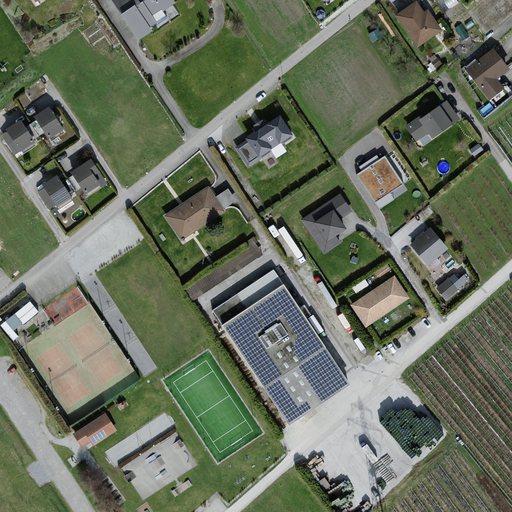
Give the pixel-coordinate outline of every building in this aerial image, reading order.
[(111,0),(138,41),(154,31),(151,27),(156,24),(154,20),(175,6),(171,0),(111,0)] [(398,15),(420,48),(442,33),(420,0),(398,15)] [(466,70),(489,99),(505,86),(499,78),(511,69),(494,48),(466,70)] [(432,139),(460,119),(447,100),(422,118),(418,113),(404,123),(416,140),(427,132),(432,139)] [(0,136),(0,138),(12,157),(41,138),(45,144),(67,129),(54,109),(28,127),(24,121),(0,136)] [(234,147),(247,168),(294,140),(281,119),(234,147)] [(385,154),(356,173),(374,201),(403,183),(385,154)] [(36,191),(49,210),(78,191),(82,197),(104,183),(91,163),(65,180),(61,174),(36,191)] [(163,215),(179,241),(226,213),(209,187),(163,215)] [(299,220),(321,255),(342,242),(337,233),(348,226),(344,220),(353,214),(340,194),(299,220)] [(409,245),(430,269),(449,252),(428,229),(409,245)] [(193,297),(263,251),(255,238),(184,284),(193,297)] [(288,423),(349,382),(276,270),(214,311),(288,423)] [(470,278),(465,271),(458,276),(455,272),(440,283),(448,294),(470,278)] [(349,304),(365,327),(409,297),(394,274),(349,304)] [(511,287),(511,286),(406,372),(440,414),(443,403),(448,410),(458,412),(460,404),(457,401),(466,403),(482,390),(480,387),(486,382),(489,371),(485,366),(494,358),(495,355),(505,358),(503,363),(509,365),(511,355),(511,287)] [(29,316),(18,304),(0,319),(0,322),(17,343),(23,338),(15,328),(29,316)] [(411,394),(379,417),(405,454),(398,459),(401,464),(441,436),(411,394)] [(108,411),(75,431),(85,447),(118,426),(108,411)]
